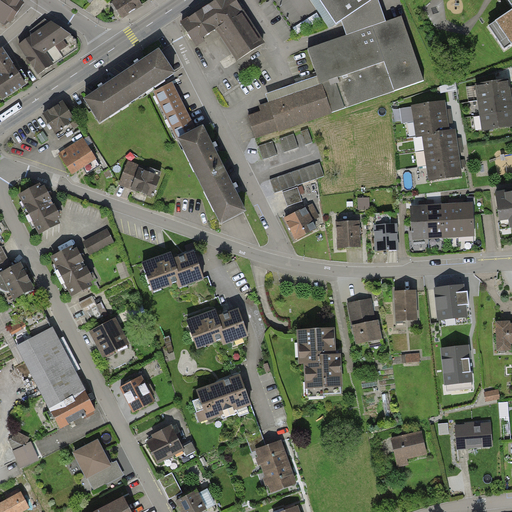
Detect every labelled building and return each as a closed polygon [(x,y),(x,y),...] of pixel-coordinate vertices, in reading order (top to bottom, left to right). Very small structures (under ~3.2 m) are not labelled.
[(23,5),(15,0),(0,0),(0,22),(8,27),(23,5)] [(141,8),(136,0),(121,0),(111,6),(119,20),(141,8)] [(233,0),(221,0),(183,25),(195,43),(216,30),(237,63),(264,46),(233,0)] [(384,26),(374,0),(373,0),(339,24),(345,40),(308,54),(317,79),(264,98),(269,111),(247,119),(256,144),(421,84),(398,21),(384,26)] [(314,0),(333,27),(339,24),(373,0),(314,0)] [(511,0),(508,0),(511,4),(511,8),(486,26),(504,51),(511,45),(511,0)] [(37,34),(20,46),(39,75),(77,49),(76,41),(46,20),(34,29),(37,34)] [(24,85),(2,51),(0,52),(0,94),(3,99),(24,85)] [(173,74),(159,52),(85,101),(100,123),(173,74)] [(511,116),(507,82),(477,86),(483,130),(511,125),(511,116)] [(218,226),(245,213),(204,130),(195,135),(171,85),(153,94),(218,226)] [(424,136),(430,180),(460,176),(454,132),(448,132),(443,103),(414,107),(418,137),(424,136)] [(74,123),(64,107),(42,119),(52,136),(74,123)] [(309,132),(301,135),(305,146),(313,143),(309,132)] [(295,136),(279,142),(283,154),(299,148),(295,136)] [(94,159),(83,142),(61,157),(72,174),(94,159)] [(278,156),(274,144),(255,151),(260,163),(278,156)] [(160,176),(128,164),(119,188),(151,200),(160,176)] [(321,166),(270,183),(274,193),(325,176),(321,166)] [(57,225),(39,186),(16,197),(34,236),(57,225)] [(297,188),(283,193),(288,207),(302,202),(297,188)] [(501,231),(511,229),(511,195),(496,198),(501,231)] [(367,199),(358,199),(359,210),(368,209),(367,199)] [(473,235),(472,205),(412,209),(413,238),(473,235)] [(311,206),(285,219),(296,239),(316,229),(312,221),(318,218),(311,206)] [(390,214),(373,215),(375,251),(397,250),(396,228),(391,228),(390,214)] [(359,222),(338,223),(339,248),(360,247),(359,222)] [(113,243),(106,231),(85,243),(92,256),(113,243)] [(2,246),(0,247),(0,300),(8,296),(12,305),(36,294),(20,262),(12,266),(2,246)] [(90,287),(72,248),(49,259),(68,297),(90,287)] [(205,279),(196,254),(172,263),(169,256),(140,267),(150,294),(174,284),(176,290),(205,279)] [(465,285),(433,289),(437,323),(469,319),(465,285)] [(417,294),(394,295),(396,325),(419,324),(417,294)] [(94,296),(81,301),(88,317),(101,312),(94,296)] [(373,302),(349,306),(355,346),(379,342),(373,302)] [(250,337),(240,312),(216,321),(213,314),(184,325),(194,352),(218,343),(221,348),(250,337)] [(126,345),(114,323),(89,336),(101,358),(126,345)] [(511,327),(495,327),(496,351),(510,351),(509,345),(511,345),(511,327)] [(51,331),(14,349),(57,433),(93,415),(51,331)] [(336,356),(334,331),(296,333),(298,367),(304,367),(306,394),(342,392),(340,356),(336,356)] [(468,349),(442,352),(447,390),(472,387),(468,349)] [(250,406),(241,377),(198,392),(208,420),(250,406)] [(152,404),(142,380),(119,390),(130,414),(152,404)] [(489,426),(455,428),(456,448),(490,446),(489,426)] [(173,431),(145,447),(155,465),(176,453),(184,467),(199,459),(192,446),(184,450),(173,431)] [(427,455),(423,435),(393,441),(397,461),(427,455)] [(292,484),(279,443),(256,451),(269,491),(292,484)] [(117,476),(101,445),(77,457),(92,488),(117,476)] [(174,472),(161,478),(170,497),(183,491),(174,472)] [(0,511),(22,511),(29,509),(19,490),(0,499),(0,511)] [(195,494),(175,503),(179,511),(198,511),(203,510),(195,494)] [(125,511),(120,499),(93,511),(125,511)]
